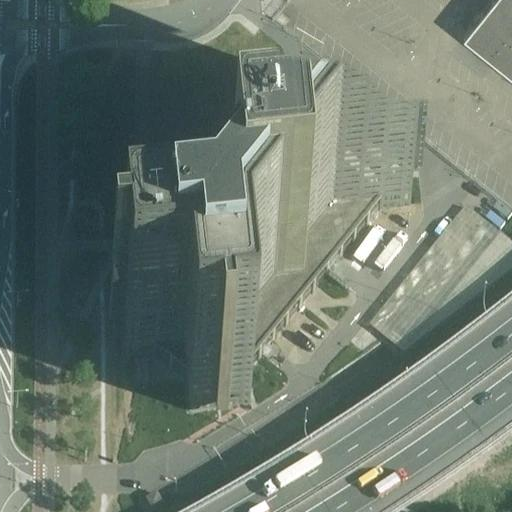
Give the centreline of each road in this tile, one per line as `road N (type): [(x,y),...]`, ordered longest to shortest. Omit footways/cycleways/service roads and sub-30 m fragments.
road 1 (motorway): [(511,342),(438,402),(271,511)]
road 2 (motorway): [(353,511),(511,398)]
